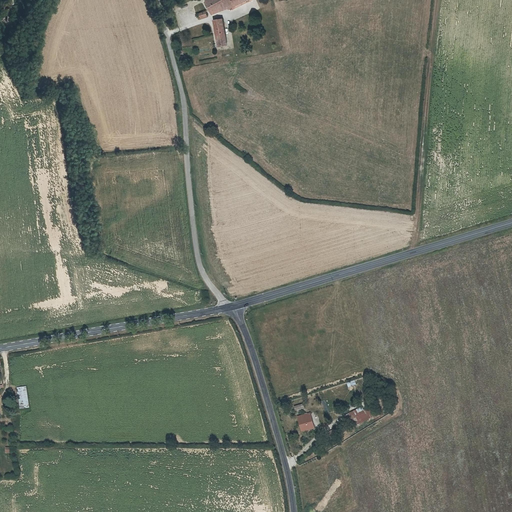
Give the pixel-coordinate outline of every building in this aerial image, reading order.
[(228,0),(226,1),(225,0),(213,0),(204,3),(209,18),(230,10),(231,11),(245,6),(243,0),(228,0)] [(227,50),(220,25),(212,27),(219,53),(227,50)] [(28,386),(18,387),(20,409),(30,409),(28,386)] [(352,412),(356,424),(374,419),(370,409),(364,411),(363,408),(352,412)] [(312,410),(298,415),(304,432),(318,428),(312,410)]
